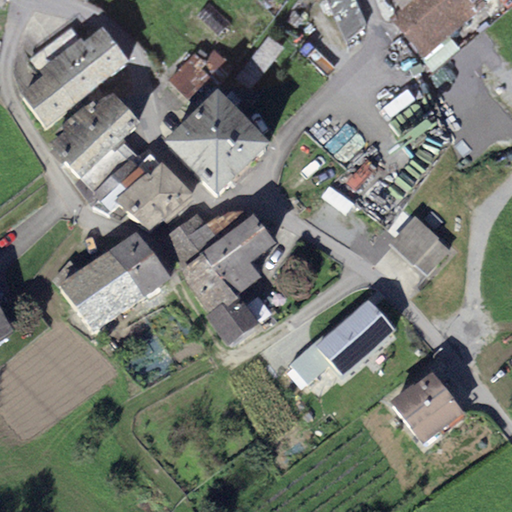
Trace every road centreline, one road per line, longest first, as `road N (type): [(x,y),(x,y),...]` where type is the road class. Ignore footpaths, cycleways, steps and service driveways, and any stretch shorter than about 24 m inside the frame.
road 1 (unclassified): [(23,0),(123,30),(154,135),(210,202),(246,201),(351,259),(379,281),(511,438)]
road 2 (unknown): [(364,0),(370,66),(363,84),(289,133),(246,201)]
